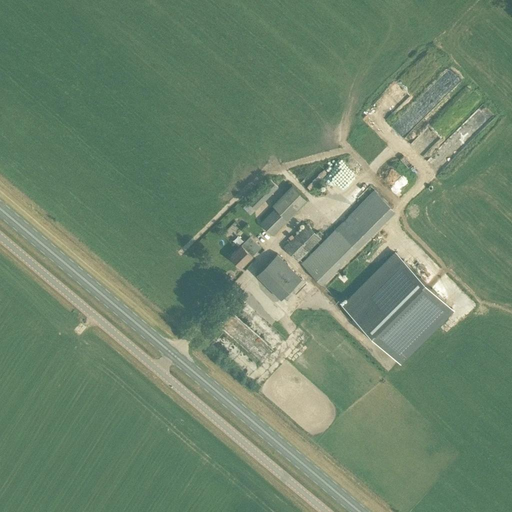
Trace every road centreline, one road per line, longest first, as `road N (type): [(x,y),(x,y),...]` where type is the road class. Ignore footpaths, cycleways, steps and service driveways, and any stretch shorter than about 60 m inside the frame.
road 1 (primary): [(358,511),(0,209)]
road 2 (unclassified): [(328,511),(0,237)]
road 3 (track): [(180,253),(273,165),(319,207),(270,248)]
road 4 (track): [(363,167),(399,206),(409,238),(480,308)]
road 5 (track): [(279,167),(348,148),(363,167),(319,207)]
road 6 (track): [(367,171),(397,148),(426,173),(399,206)]
